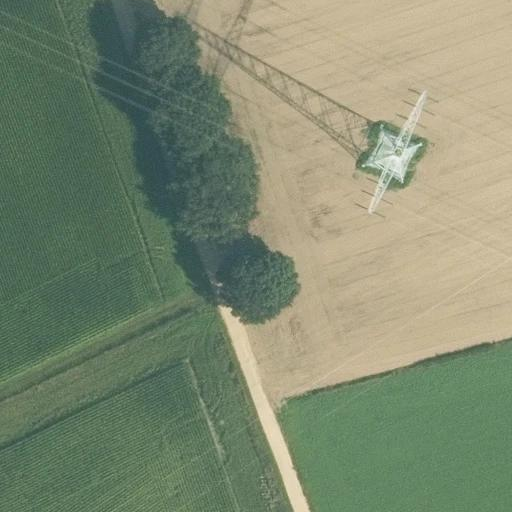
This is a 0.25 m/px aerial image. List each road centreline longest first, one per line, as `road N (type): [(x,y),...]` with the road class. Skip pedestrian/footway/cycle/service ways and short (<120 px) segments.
road 1 (track): [(120,0),(304,511)]
road 2 (track): [(0,409),(226,294)]
